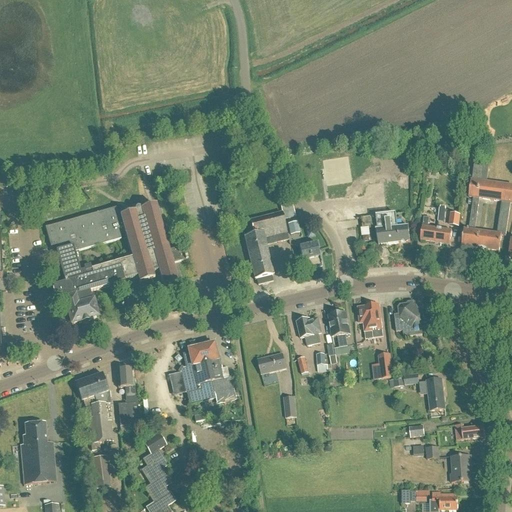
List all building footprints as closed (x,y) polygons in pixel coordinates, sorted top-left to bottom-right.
[(441,144),(456,140),(454,132),(439,136),(441,144)] [(499,254),(502,237),(506,238),(511,205),(511,187),(487,184),(489,169),(475,167),(473,182),(472,182),(469,199),(473,200),(469,231),(468,231),(468,232),(464,231),(462,249),(499,254)] [(280,208),(284,221),(295,218),(291,205),(280,208)] [(55,248),(65,285),(53,288),(57,303),(64,301),(71,328),(99,320),(94,302),(92,303),(90,294),(125,283),(138,279),(139,285),(155,280),(153,274),(159,273),(163,288),(178,284),(173,265),(183,262),(179,248),(169,251),(156,207),(141,212),(141,210),(139,209),(137,209),(135,212),(135,213),(118,218),(116,209),(49,229),(49,228),(45,230),(51,249),(55,248)] [(241,225),(245,239),(244,239),(254,282),(257,281),(258,287),(273,284),(271,278),(274,278),(266,247),(289,242),(282,215),(241,225)] [(379,245),(379,248),(384,247),(384,250),(387,250),(387,247),(410,244),(409,228),(398,229),(396,216),(377,218),(378,231),(376,231),(378,245),(379,245)] [(373,218),(362,220),(363,230),(374,229),(373,218)] [(450,247),(452,232),(428,229),(429,220),(424,219),(421,243),(426,243),(450,247)] [(298,235),(296,224),(288,226),(290,237),(298,235)] [(316,245),(299,249),(305,272),(322,268),(316,245)] [(400,306),(397,309),(398,316),(394,317),(397,334),(403,333),(404,339),(429,336),(427,320),(425,320),(424,316),(425,316),(424,312),(421,309),(418,310),(418,306),(414,303),(408,303),(407,305),(407,306),(402,306),(400,306)] [(366,309),(359,310),(360,326),(364,325),(366,341),(383,339),(379,306),(366,308),(366,309)] [(348,349),(346,337),(350,336),(346,316),(329,318),(333,339),(338,339),(340,350),(348,349)] [(319,336),(322,336),(318,321),(310,323),(310,322),(297,325),(301,341),(305,340),(307,349),(321,346),(319,336)] [(185,394),(188,396),(187,397),(189,407),(207,403),(215,401),(211,384),(222,381),(219,371),(222,370),(218,354),(216,354),(214,346),(212,346),(212,344),(189,349),(190,352),(188,352),(189,355),(183,356),(186,369),(183,370),(181,374),(185,394)] [(334,347),(327,348),(329,359),(330,358),(331,366),(338,365),(334,347)] [(283,356),(258,362),(262,377),(286,371),(283,356)] [(318,368),(325,367),(325,356),(317,357),(318,368)] [(393,379),(390,358),(379,360),(382,381),(393,379)] [(302,377),(309,375),(305,360),(298,361),(302,377)] [(119,371),(118,371),(119,376),(117,377),(118,390),(125,389),(126,406),(118,407),(120,428),(139,427),(138,405),(136,405),(134,380),(132,380),(131,370),(130,370),(130,369),(119,370),(119,371)] [(102,376),(75,385),(82,403),(83,403),(86,411),(87,412),(92,452),(100,451),(99,445),(113,443),(111,423),(107,423),(105,406),(111,405),(110,393),(109,393),(102,376)] [(404,378),(405,387),(419,386),(418,376),(404,378)] [(442,382),(427,383),(430,413),(446,412),(442,382)] [(297,420),(295,399),(284,400),(286,421),(297,420)] [(45,425),(25,427),(26,438),(23,439),(24,447),(21,447),(24,487),(56,484),(53,445),(47,445),(45,425)] [(463,427),(455,428),(457,443),(485,439),(484,429),(464,431),(463,427)] [(410,430),(411,440),(425,438),(423,428),(410,430)] [(166,447),(159,436),(144,446),(150,456),(142,462),(147,469),(163,458),(159,452),(166,447)] [(423,448),(413,449),(414,459),(424,458),(423,448)] [(438,449),(427,450),(428,462),(439,461),(438,449)] [(196,459),(202,470),(212,464),(207,454),(196,459)] [(106,458),(89,460),(94,492),(110,490),(106,458)] [(169,467),(163,458),(147,469),(141,472),(150,487),(166,477),(163,471),(169,467)] [(452,459),(453,476),(451,476),(452,485),(470,484),(469,466),(471,466),(470,458),(452,459)] [(172,485),(166,477),(150,487),(144,490),(153,505),(170,494),(167,488),(172,485)] [(176,503),(170,494),(153,505),(146,510),(147,511),(170,511),(168,508),(176,503)] [(452,497),(441,497),(441,495),(433,495),(433,504),(430,504),(431,511),(438,511),(439,511),(440,511),(457,511),(458,500),(452,500),(452,497)]
